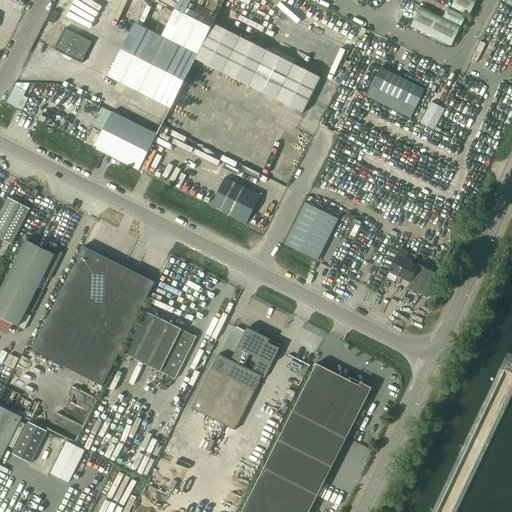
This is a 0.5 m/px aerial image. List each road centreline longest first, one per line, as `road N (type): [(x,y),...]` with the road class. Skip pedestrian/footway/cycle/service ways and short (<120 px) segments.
road 1 (tertiary): [(260,272),(0,141)]
road 2 (tertiary): [(430,358),(511,182)]
road 3 (tertiary): [(430,358),(260,272)]
road 4 (unclassified): [(359,511),(430,358)]
road 5 (unclassified): [(260,272),(327,133)]
road 6 (unclassified): [(383,23),(457,57),(488,0)]
